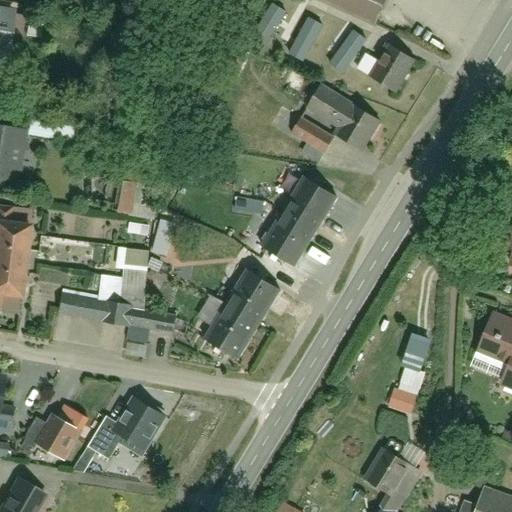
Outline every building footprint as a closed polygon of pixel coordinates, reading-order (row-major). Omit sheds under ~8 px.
[(315,0),(373,24),(384,0),(315,0)] [(14,20),(0,17),(0,58),(8,60),(14,20)] [(345,62),(357,37),(338,28),(326,53),(345,62)] [(414,64),(382,47),(362,84),(391,100),(414,64)] [(356,158),(378,123),(323,90),(308,113),(334,130),(327,141),(356,158)] [(73,128),(26,120),(24,138),(71,145),(73,128)] [(0,133),(0,185),(16,187),(24,138),(0,133)] [(293,188),(274,221),(307,237),(325,204),(293,188)] [(0,207),(0,247),(26,250),(29,226),(10,224),(11,209),(0,207)] [(289,269),(307,237),(274,221),(256,253),(289,269)] [(511,233),(500,268),(511,272),(511,233)] [(0,270),(24,273),(26,250),(0,247),(0,270)] [(21,297),(24,273),(0,270),(0,298),(1,294),(21,297)] [(274,296),(237,278),(218,314),(253,331),(274,296)] [(97,325),(101,306),(59,297),(53,316),(97,325)] [(174,320),(129,312),(125,329),(170,338),(174,320)] [(511,321),(491,313),(473,364),(501,374),(497,385),(511,390),(511,321)] [(253,331),(218,314),(200,345),(234,364),(253,331)] [(10,376),(0,374),(0,411),(4,412),(10,376)] [(388,406),(410,413),(418,395),(396,387),(388,406)] [(141,455),(164,417),(163,416),(166,412),(151,403),(149,407),(135,398),(119,423),(108,417),(89,447),(109,459),(119,442),(141,455)] [(88,419),(65,406),(58,418),(53,416),(37,443),(65,459),(88,419)] [(382,450),(366,478),(403,500),(420,472),(382,450)] [(0,510),(0,511),(32,511),(41,496),(15,483),(0,510)] [(511,511),(511,500),(481,488),(471,511),(511,511)]
